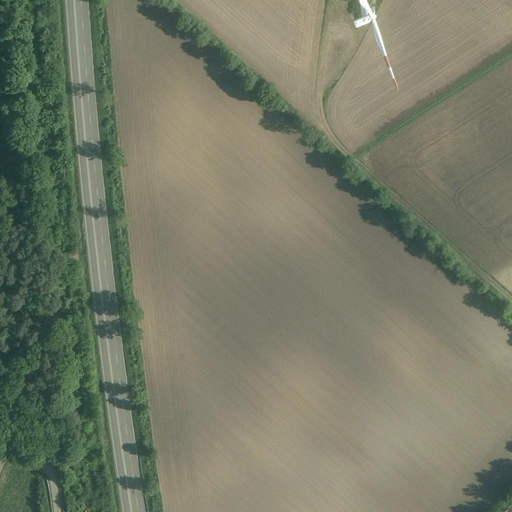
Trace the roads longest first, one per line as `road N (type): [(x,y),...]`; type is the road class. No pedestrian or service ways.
road 1 (trunk): [(74,0),(103,312),(133,511)]
road 2 (track): [(511,302),(323,124),(318,81),(351,0)]
road 3 (track): [(352,157),(511,57)]
